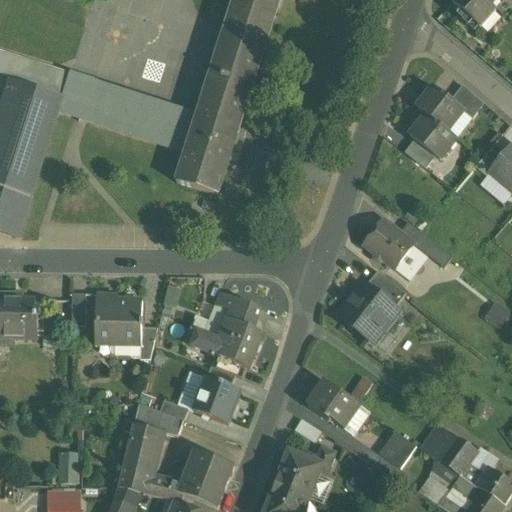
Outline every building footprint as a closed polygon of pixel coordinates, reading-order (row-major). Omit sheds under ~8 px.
[(187,154),(177,186),(217,199),(280,0),(236,0),(199,116),(187,154)] [(500,0),(457,0),(453,5),(480,30),(496,12),(492,9),(500,0)] [(64,84),(0,63),(0,191),(28,200),(55,112),(64,84)] [(199,116),(67,74),(64,84),(55,112),(98,126),(104,107),(152,123),(146,141),(187,154),(199,116)] [(436,90),(419,111),(428,119),(449,135),(464,115),(466,113),(452,103),(436,90)] [(485,108),(463,90),(452,103),(466,113),(464,115),(474,122),(485,108)] [(152,123),(104,107),(98,126),(146,141),(152,123)] [(449,135),(428,119),(412,140),(416,144),(436,159),(442,164),(458,142),(449,135)] [(436,159),(416,144),(407,156),(427,172),(436,159)] [(492,149),(476,170),(488,181),(492,176),(491,175),(504,159),(492,149)] [(511,149),(504,159),(491,175),(492,176),(511,192),(511,149)] [(0,232),(17,238),(28,200),(0,191),(0,232)] [(400,236),(384,224),(365,249),(374,257),(375,262),(379,265),(385,265),(395,273),(414,248),(400,236)] [(452,261),(408,226),(400,236),(414,248),(444,272),(452,261)] [(406,297),(377,275),(366,289),(394,311),(406,297)] [(366,289),(362,287),(338,319),(367,341),(376,329),(382,334),(398,314),(394,311),(366,289)] [(22,297),(0,296),(0,341),(37,341),(37,323),(38,323),(38,317),(35,317),(35,302),(21,302),(22,297)] [(229,299),(221,296),(216,309),(224,312),(229,299)] [(86,297),(73,297),(72,329),(85,329),(86,297)] [(119,298),(96,298),(95,349),(140,350),(140,345),(141,345),(142,331),(142,305),(118,304),(119,298)] [(261,312),(229,299),(224,312),(231,315),(256,325),(261,312)] [(490,305),(485,320),(503,327),(508,311),(490,305)] [(216,309),(204,338),(220,344),(231,315),(224,312),(216,309)] [(220,344),(214,358),(220,361),(246,371),(248,372),(255,352),(257,353),(264,336),(253,332),(256,325),(231,315),(220,344)] [(157,331),(142,331),(141,345),(140,345),(140,350),(140,363),(150,363),(157,331)] [(204,338),(197,335),(191,350),(214,358),(220,344),(204,338)] [(246,371),(220,361),(216,372),(235,380),(242,382),(246,371)] [(216,372),(211,370),(207,381),(231,391),(235,380),(216,372)] [(207,381),(194,415),(228,428),(241,395),(231,391),(207,381)] [(360,410),(324,385),(308,408),(328,425),(330,422),(344,432),(360,410)] [(188,412),(164,403),(160,415),(160,416),(184,425),(188,412)] [(160,415),(140,408),(134,428),(161,435),(161,436),(178,440),(184,425),(160,416),(160,415)] [(161,435),(134,428),(119,492),(142,497),(146,498),(150,481),(161,436),(161,435)] [(438,428),(422,452),(440,467),(458,442),(438,428)] [(416,450),(406,442),(398,454),(408,461),(416,450)] [(458,442),(440,467),(459,480),(465,472),(472,462),(475,458),(477,455),(458,442)] [(338,445),(334,456),(335,457),(339,459),(343,448),(338,445)] [(366,463),(343,448),(339,459),(333,474),(358,484),(358,483),(366,463)] [(305,462),(289,456),(276,489),(310,502),(323,469),(329,472),(335,457),(334,456),(322,452),(319,461),(316,467),(305,462)] [(79,485),(79,454),(56,454),(57,485),(79,485)] [(185,490),(182,499),(184,499),(216,511),(217,511),(234,469),(199,455),(185,490)] [(319,461),(308,457),(305,462),(316,467),(319,461)] [(376,469),(366,463),(358,483),(367,488),(376,469)] [(459,480),(440,467),(434,476),(441,481),(437,487),(449,495),(451,491),(459,480)] [(481,483),(465,472),(459,480),(475,492),(481,483)] [(511,498),(511,486),(493,474),(479,492),(485,496),(505,510),(511,498)] [(434,476),(420,497),(439,509),(446,499),(449,495),(437,487),(441,481),(434,476)] [(475,492),(459,480),(451,491),(474,507),(482,498),(483,498),(485,496),(479,492),(475,492)] [(185,490),(150,481),(146,498),(167,503),(177,506),(181,506),(184,499),(182,499),(185,490)] [(306,511),(310,502),(276,489),(267,511),(306,511)] [(80,511),(81,492),(43,492),(42,511),(80,511)] [(136,511),(142,497),(119,492),(114,504),(131,511),(133,511),(136,511)] [(482,498),(474,507),(471,511),(502,511),(483,498),(482,498)] [(457,508),(446,499),(439,509),(438,510),(441,511),(458,511),(456,510),(457,508)] [(167,503),(163,511),(175,511),(177,507),(177,506),(167,503)]
